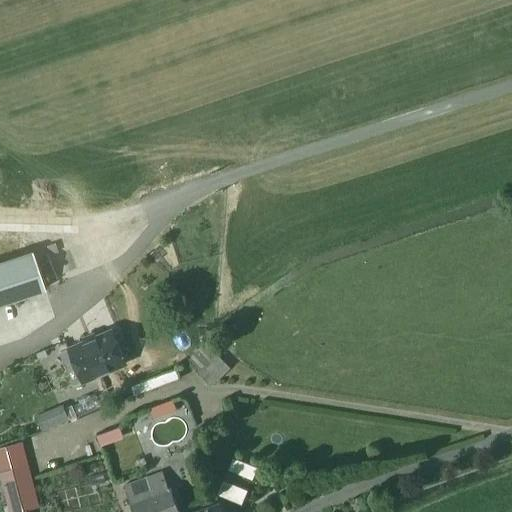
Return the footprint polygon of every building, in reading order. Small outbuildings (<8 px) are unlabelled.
[(0,304),(45,290),(32,251),(0,261),(0,304)] [(73,385),(126,363),(112,330),(69,348),(74,361),(65,365),(73,385)] [(188,359),(215,385),(229,369),(214,355),(213,357),(202,346),(188,359)] [(96,434),(98,438),(100,445),(112,441),(108,430),(96,434)] [(23,441),(0,446),(0,467),(1,470),(11,511),(26,511),(26,510),(39,507),(32,477),(28,463),(23,444),(23,441)] [(168,487),(161,471),(141,478),(141,479),(124,486),(133,511),(179,511),(170,486),(168,487)] [(221,511),(217,501),(187,511),(221,511)]
